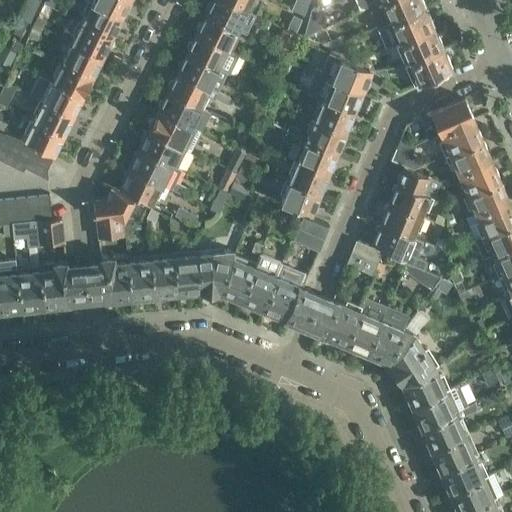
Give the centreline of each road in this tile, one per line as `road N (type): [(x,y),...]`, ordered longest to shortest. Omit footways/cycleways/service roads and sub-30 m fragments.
road 1 (residential): [(500,63),(392,109),(284,362)]
road 2 (residential): [(176,0),(77,194),(92,348)]
road 3 (residential): [(405,511),(355,393),(284,362)]
road 4 (residential): [(284,362),(203,334),(92,348)]
